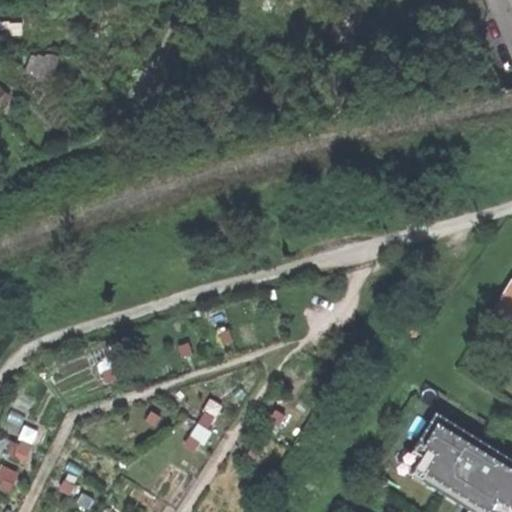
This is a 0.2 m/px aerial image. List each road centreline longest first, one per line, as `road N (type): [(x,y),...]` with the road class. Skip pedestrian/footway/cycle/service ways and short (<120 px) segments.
road 1 (track): [(0,398),(32,353),(70,331),(511,206)]
road 2 (track): [(196,0),(129,117),(105,142),(0,179)]
